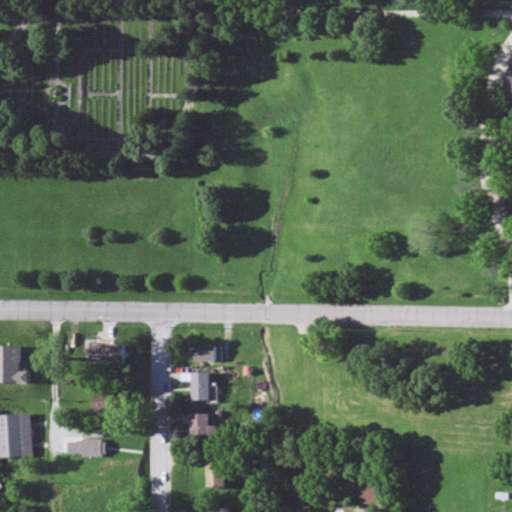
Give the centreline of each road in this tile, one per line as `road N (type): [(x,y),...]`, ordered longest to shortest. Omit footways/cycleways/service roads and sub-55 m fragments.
road 1 (residential): [(187,10),(53,11),(26,23),(0,66),(15,141),(44,156),(147,157),(179,149),(187,10),(511,14)]
road 2 (tertiary): [(0,313),(511,319)]
road 3 (residential): [(488,319),(509,306),(511,287),(483,135),(487,74),(511,34)]
road 4 (residential): [(163,511),(162,314)]
